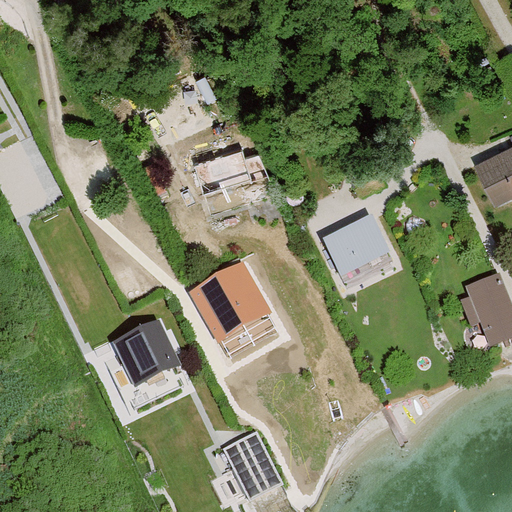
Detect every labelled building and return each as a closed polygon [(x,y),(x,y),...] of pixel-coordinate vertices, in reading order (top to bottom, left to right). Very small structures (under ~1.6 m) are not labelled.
[(511,56),(500,63),(511,87),(511,56)] [(495,211),(511,200),(511,146),(471,171),(495,211)] [(203,204),(271,190),(262,147),(194,161),(203,204)] [(153,198),(166,192),(153,165),(140,171),(153,198)] [(340,285),(391,259),(371,221),(320,246),(340,285)] [(217,347),(268,317),(244,274),(192,304),(217,347)] [(464,293),(486,352),(511,342),(511,312),(500,280),(464,293)] [(134,413),(175,392),(147,338),(106,360),(134,413)] [(249,502),(282,486),(257,434),(224,449),(249,502)]
